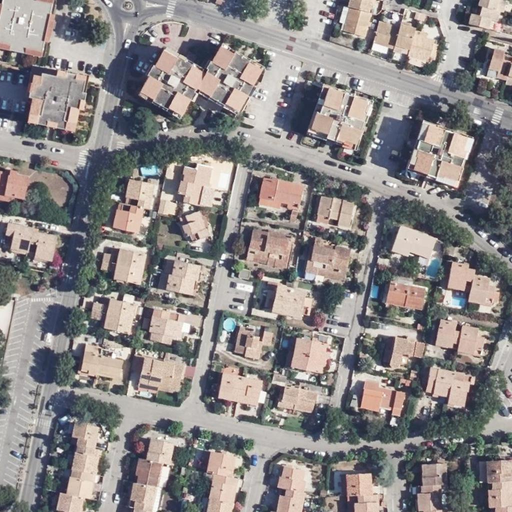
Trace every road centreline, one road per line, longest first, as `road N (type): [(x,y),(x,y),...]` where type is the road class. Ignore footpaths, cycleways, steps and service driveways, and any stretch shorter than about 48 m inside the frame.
road 1 (tertiary): [(230,22),(511,117)]
road 2 (residential): [(255,133),(196,414)]
road 3 (residential): [(337,436),(383,178)]
road 4 (tertiary): [(100,163),(49,391)]
road 5 (residential): [(255,133),(230,126),(103,147)]
road 6 (residential): [(511,256),(383,178)]
road 7 (residential): [(383,178),(255,133)]
road 8 (tertiary): [(129,18),(103,147)]
road 9 (tertiary): [(49,391),(27,511)]
